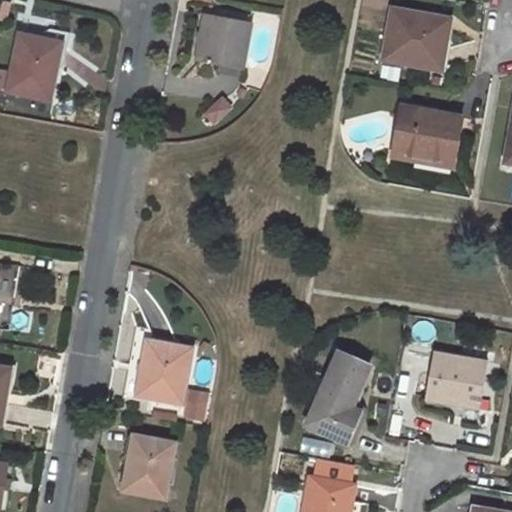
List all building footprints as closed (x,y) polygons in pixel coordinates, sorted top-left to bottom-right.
[(449,19),(394,9),(385,59),(441,69),(449,19)] [(207,13),(198,61),(242,69),(251,22),(207,13)] [(21,34),(9,90),(51,99),(63,43),(21,34)] [(461,118),(403,107),(394,151),(453,162),(461,118)] [(147,340),(138,394),(183,403),(193,348),(147,340)] [(369,366),(340,352),(307,425),(347,443),(361,413),(351,408),(369,366)] [(487,363),(433,354),(426,398),(456,404),(479,408),(487,363)] [(0,367),(0,423),(2,424),(11,369),(0,367)] [(207,419),(211,391),(190,389),(187,416),(207,419)] [(463,418),(477,421),(479,408),(456,404),(455,413),(464,415),(463,418)] [(136,435),(126,489),(165,496),(176,442),(136,435)] [(310,478),(304,511),(349,511),(354,486),(310,478)]
